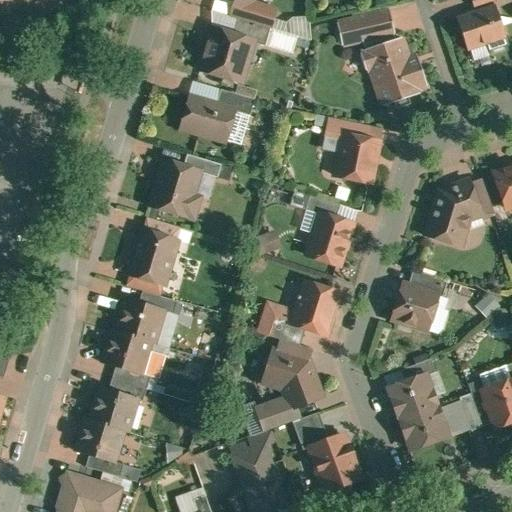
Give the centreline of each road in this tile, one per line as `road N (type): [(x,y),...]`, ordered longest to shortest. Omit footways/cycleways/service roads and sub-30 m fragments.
road 1 (residential): [(153,0),(3,511)]
road 2 (residential): [(460,125),(420,143),(404,168),(353,322),(349,351),(398,511)]
road 3 (unclassified): [(460,125),(421,0)]
road 4 (unknown): [(0,70),(129,80)]
